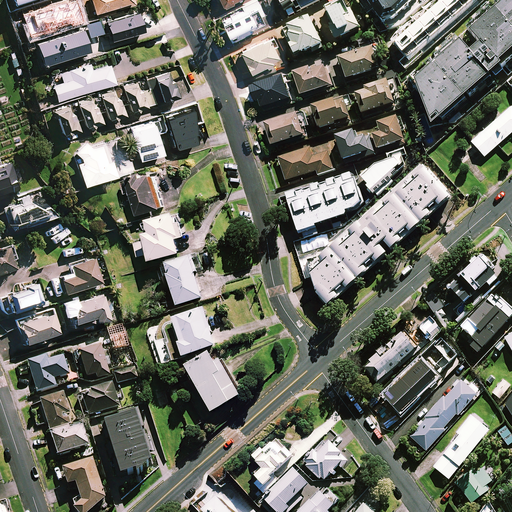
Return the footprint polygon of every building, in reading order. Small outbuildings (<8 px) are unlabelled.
[(22,12),(29,32),(52,24),(53,27),(83,16),(77,0),(62,0),(64,3),(57,5),(55,1),(22,12)] [(91,0),(97,18),(115,13),(114,10),(136,4),(134,0),(91,0)] [(267,18),(257,0),(220,18),(233,44),(257,32),(254,24),(267,18)] [(277,0),(283,11),(295,5),(297,9),(301,7),(302,10),(321,0),(277,0)] [(352,16),(343,0),(342,0),(324,9),(332,24),(330,25),(337,40),(360,28),(354,15),(352,16)] [(358,0),(367,13),(373,10),(386,32),(399,26),(427,0),(358,0)] [(399,63),(406,71),(484,0),(431,0),(399,29),(394,34),(397,38),(392,42),(406,57),(399,63)] [(434,128),(444,119),(445,121),(480,89),(482,91),(487,86),(489,89),(499,79),(497,77),(504,70),(508,75),(511,71),(511,0),(509,0),(472,32),(482,44),(473,52),(463,42),(417,81),(434,128)] [(106,21),(112,40),(144,29),(138,10),(106,21)] [(296,55),(312,48),(312,49),(323,44),(323,42),(311,18),(284,30),(296,55)] [(85,24),(89,36),(103,32),(99,19),(85,24)] [(37,40),(44,62),(52,59),(54,65),(88,54),(86,49),(88,48),(81,26),(37,40)] [(367,36),(356,40),(360,48),(371,44),(367,36)] [(279,54),(271,37),(242,50),(255,77),(276,67),(271,57),(279,54)] [(337,58),(345,85),(377,75),(376,72),(380,71),(372,47),(337,58)] [(92,69),(89,62),(60,72),(63,82),(53,85),(59,101),(115,82),(109,63),(92,69)] [(326,88),(332,86),(326,66),(312,71),(311,67),(295,72),(304,99),(327,91),(326,88)] [(140,91),(137,81),(124,86),(131,110),(132,111),(133,111),(133,112),(134,112),(135,112),(136,112),(137,112),(138,111),(139,111),(139,110),(140,110),(140,109),(140,108),(141,107),(162,100),(163,101),(164,102),(165,102),(166,102),(167,102),(168,102),(168,101),(169,101),(169,100),(170,100),(170,99),(170,98),(171,98),(178,95),(170,70),(146,78),(149,88),(140,91)] [(256,87),(264,111),(293,102),(292,99),(288,89),(287,89),(286,87),(288,86),(284,76),(268,81),(268,83),(256,87)] [(354,96),(362,119),(395,109),(387,82),(364,90),(365,93),(354,96)] [(117,89),(101,94),(108,118),(109,118),(110,118),(111,119),(112,119),(113,119),(114,119),(115,118),(116,118),(116,117),(117,117),(117,116),(118,115),(124,113),(117,89)] [(94,97),(79,102),(86,126),(87,126),(88,127),(89,127),(90,127),(91,127),(91,126),(92,126),(93,126),(93,125),(94,125),(94,124),(94,123),(101,121),(94,97)] [(333,101),(310,108),(319,134),(351,123),(344,102),(335,105),(333,101)] [(70,105),(56,110),(63,132),(63,133),(64,133),(65,133),(65,134),(66,134),(67,134),(68,134),(68,133),(69,133),(70,133),(70,132),(71,132),(71,131),(71,130),(72,129),(78,127),(74,113),(72,114),(70,105)] [(511,107),(472,142),(486,157),(511,133),(511,107)] [(197,141),(187,111),(167,117),(176,147),(197,141)] [(299,112),(266,123),(274,148),(307,138),(299,112)] [(378,155),(406,146),(397,119),(377,125),(380,135),(372,137),(378,155)] [(163,152),(153,120),(130,128),(141,160),(163,152)] [(354,133),(335,139),(343,164),(344,163),(345,166),(377,156),(371,138),(357,143),(354,133)] [(124,137),(105,143),(105,141),(91,146),(85,140),(75,151),(84,160),(78,163),(85,184),(118,174),(118,176),(135,170),(125,142),(124,137)] [(361,176),(369,185),(367,187),(373,195),(376,193),(378,196),(394,183),(391,179),(406,167),(402,157),(408,155),(406,148),(386,155),(388,161),(376,165),(370,170),(369,169),(361,176)] [(309,149),(278,159),(286,183),(316,173),(317,177),(334,172),(328,153),(313,158),(309,149)] [(0,192),(19,187),(11,161),(0,163),(0,192)] [(429,171),(425,166),(424,167),(421,164),(358,222),(356,220),(309,262),(318,294),(329,307),(389,253),(382,245),(386,241),(393,249),(452,197),(449,193),(450,192),(431,170),(429,171)] [(356,210),(365,200),(357,178),(353,179),(352,174),(344,176),(344,177),(336,180),(336,178),(327,181),(327,184),(322,186),(321,183),(312,186),(313,188),(298,193),(297,191),(288,194),(300,235),(304,233),(306,238),(319,234),(316,225),(348,215),(347,212),(356,210)] [(162,209),(151,175),(123,183),(126,194),(132,192),(139,215),(162,209)] [(59,214),(45,204),(41,205),(34,202),(32,193),(20,196),(22,201),(4,207),(10,229),(40,219),(59,214)] [(146,233),(148,238),(134,242),(138,257),(151,253),(153,259),(183,252),(179,238),(186,236),(182,221),(178,222),(176,212),(149,219),(152,231),(146,233)] [(0,271),(14,267),(6,246),(0,247),(0,271)] [(490,285),(498,278),(494,274),(497,272),(483,254),(452,280),(454,282),(447,288),(455,297),(464,289),(471,297),(488,282),(490,285)] [(203,298),(191,256),(161,265),(165,276),(169,274),(178,306),(203,298)] [(99,282),(92,257),(68,265),(71,272),(58,276),(63,294),(99,282)] [(5,293),(11,312),(40,304),(41,307),(47,305),(46,300),(40,302),(34,282),(20,286),(20,289),(5,293)] [(435,293),(424,300),(433,313),(444,305),(435,293)] [(73,324),(84,320),(95,324),(109,320),(101,294),(66,305),(73,324)] [(511,317),(490,297),(468,320),(479,330),(474,335),(485,345),(511,317)] [(217,345),(205,308),(173,318),(181,341),(178,342),(183,356),(217,345)] [(24,343),(37,340),(38,342),(46,340),(45,337),(59,333),(52,309),(17,319),(15,319),(17,326),(19,325),(24,343)] [(426,335),(425,336),(427,338),(417,346),(404,330),(388,344),(392,349),(382,357),(379,352),(364,365),(377,380),(380,383),(394,372),(392,370),(398,366),(399,367),(443,331),(435,321),(431,316),(419,326),(426,335)] [(130,345),(123,324),(108,329),(115,350),(130,345)] [(427,362),(386,400),(403,417),(444,377),(441,374),(459,357),(444,341),(425,360),(427,362)] [(111,375),(102,344),(80,351),(88,377),(97,374),(98,379),(111,375)] [(215,362),(209,352),(185,365),(212,412),(241,395),(221,359),(215,362)] [(55,379),(67,375),(69,380),(77,378),(75,371),(69,373),(64,355),(49,360),(47,355),(28,361),(38,392),(57,386),(55,379)] [(135,379),(131,367),(114,372),(118,384),(135,379)] [(453,386),(454,388),(447,396),(443,393),(438,399),(440,401),(425,417),(427,419),(423,422),(422,421),(418,425),(420,426),(411,436),(426,450),(445,429),(444,428),(457,413),(459,415),(478,394),(462,380),(459,382),(458,381),(453,386)] [(120,407),(113,383),(82,393),(89,416),(120,407)] [(168,403),(163,389),(152,393),(157,407),(168,403)] [(51,430),(74,423),(71,413),(64,393),(41,400),(51,430)] [(102,423),(119,478),(146,470),(152,464),(149,454),(152,453),(138,409),(117,415),(118,418),(102,423)] [(443,454),(459,467),(490,429),(472,414),(457,433),(459,435),(443,454)] [(74,423),(51,430),(60,456),(90,446),(83,426),(76,429),(74,423)] [(511,442),(511,434),(506,426),(499,431),(508,445),(511,442)] [(288,448),(279,439),(265,451),(263,448),(255,456),(265,467),(257,473),(259,475),(258,476),(261,480),(257,484),(266,494),(281,481),(275,474),(296,456),(288,448)] [(343,453),(330,440),(318,452),(314,448),(302,460),(323,481),(349,454),(345,451),(343,453)] [(459,467),(443,454),(434,466),(449,478),(459,467)] [(91,511),(105,500),(94,459),(64,470),(71,491),(78,488),(81,496),(74,501),(76,507),(75,508),(77,511),(91,511)] [(493,480),(480,463),(472,469),(456,482),(472,502),(489,489),(486,486),(493,480)] [(301,469),(265,504),(272,511),(295,511),(307,501),(304,498),(317,486),(301,469)] [(254,511),(236,511),(218,492),(200,510),(202,511),(255,511),(254,511)] [(314,500),(302,511),(332,511),(338,505),(324,492),(315,501),(314,500)] [(497,511),(489,500),(479,511),(497,511)] [(0,502),(0,511),(9,511),(6,501),(0,502)] [(376,511),(367,503),(359,511),(376,511)]
